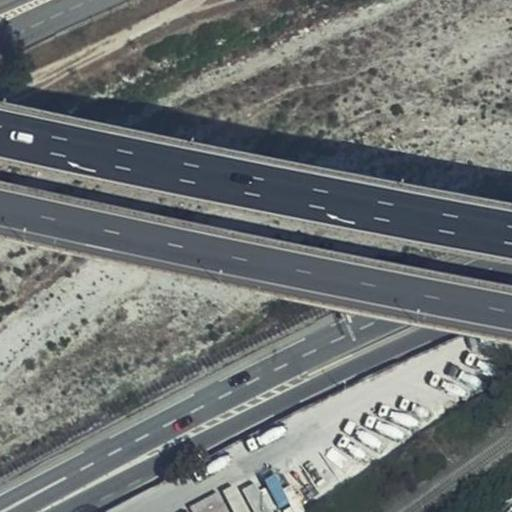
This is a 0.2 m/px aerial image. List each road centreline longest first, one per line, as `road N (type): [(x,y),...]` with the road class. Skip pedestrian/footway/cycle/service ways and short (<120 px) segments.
road 1 (motorway): [(0,208),(511,312)]
road 2 (motorway): [(511,233),(0,133)]
road 3 (primary): [(66,511),(290,394),(511,293)]
road 4 (primary): [(361,327),(176,411),(0,504)]
road 5 (primary): [(361,327),(21,511)]
road 6 (primary): [(511,263),(361,327)]
